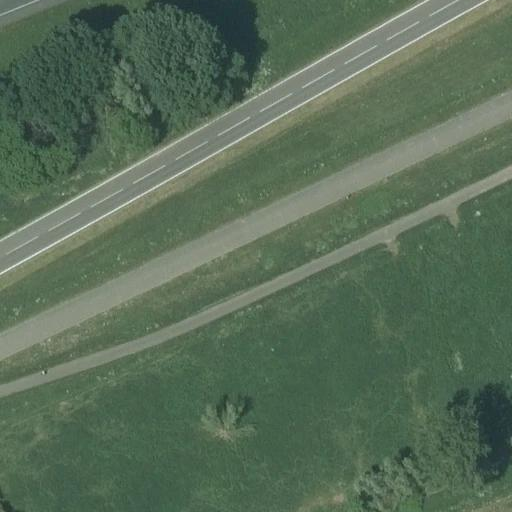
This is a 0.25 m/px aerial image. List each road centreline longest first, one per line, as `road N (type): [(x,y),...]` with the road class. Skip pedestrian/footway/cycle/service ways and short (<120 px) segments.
road 1 (unclassified): [(511,104),(0,349)]
road 2 (unclassified): [(511,170),(206,317),(0,393)]
road 3 (secondary): [(0,256),(460,0)]
